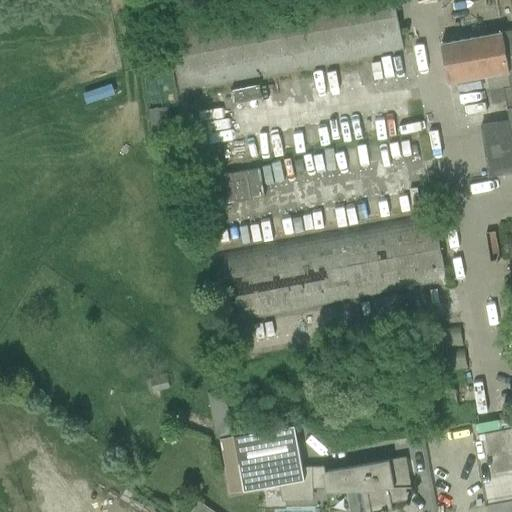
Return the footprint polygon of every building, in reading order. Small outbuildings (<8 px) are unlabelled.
[(181,93),(404,52),(394,0),(275,0),(167,20),(181,93)] [(511,29),(441,43),(448,83),(487,76),(492,103),(505,100),(509,120),(481,125),(489,176),(511,171),(511,29)] [(234,102),(261,96),(258,82),(231,89),(234,102)] [(264,193),(258,165),(217,173),(223,202),(264,193)] [(224,326),(448,285),(434,212),(210,253),(224,326)] [(226,405),(206,392),(215,439),(232,436),(226,405)] [(237,436),(234,436),(237,457),(243,490),(280,484),(278,471),(301,466),(294,425),(287,427),(237,436)] [(511,469),(511,428),(484,434),(488,459),(486,459),(487,464),(489,464),(491,473),(494,473),(494,475),(506,473),(506,471),(511,469)] [(385,461),(325,472),(328,489),(326,489),(326,490),(346,489),(368,489),(372,511),(386,511),(392,511),(390,501),(405,498),(403,488),(405,488),(405,487),(404,482),(403,476),(408,475),(405,457),(385,461)] [(301,466),(278,471),(280,484),(283,501),(313,501),(313,489),(312,466),(301,466)]
